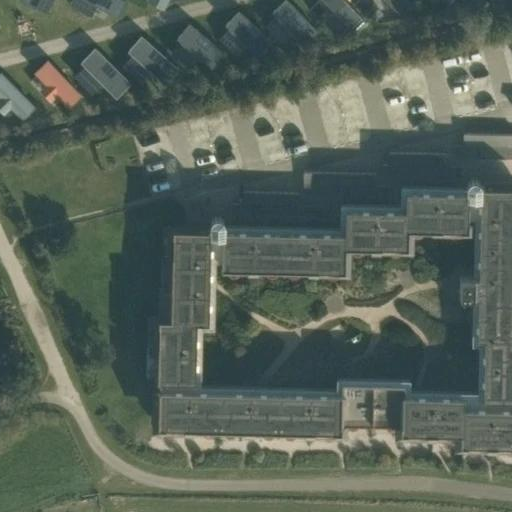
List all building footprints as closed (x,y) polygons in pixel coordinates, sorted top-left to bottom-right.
[(40,0),(18,0),(18,2),(35,10),(40,0)] [(125,3),(120,0),(80,0),(117,19),(125,3)] [(168,0),(148,0),(147,2),(163,10),(168,0)] [(359,18),(340,0),(319,0),(349,29),(359,18)] [(376,19),(386,9),(377,0),(375,0),(366,9),(376,19)] [(410,6),(403,0),(382,0),(399,16),(410,6)] [(317,34),(285,1),(271,15),(303,47),(317,34)] [(270,45),(238,13),(224,26),(256,59),(270,45)] [(222,58),(190,25),(176,39),(208,71),(222,58)] [(140,38),(127,53),(164,86),(178,71),(140,38)] [(130,85),(94,50),(79,65),(115,100),(130,85)] [(80,97),(46,62),(33,74),(45,86),(39,92),(50,103),(56,97),(68,109),(80,97)] [(34,108),(1,74),(0,74),(0,113),(2,116),(9,110),(20,121),(34,108)] [(211,229),(176,229),(176,250),(171,250),(171,269),(176,270),(175,289),(171,289),(170,299),(175,300),(175,319),(162,318),(162,340),(157,340),(157,359),(161,359),(161,381),(197,382),(198,322),(210,322),(211,265),(245,266),(245,270),(264,271),(264,266),(305,267),(305,272),(324,272),(324,268),(346,268),(346,244),(368,244),(368,249),(387,249),(387,245),(409,245),(409,226),(429,226),(429,231),(448,231),(448,227),(481,228),(480,277),(462,276),(461,297),(480,297),(479,339),(486,339),(485,399),(511,399),(511,186),(483,186),(481,182),(478,179),(474,179),(470,182),(468,186),(468,192),(408,190),(407,210),(347,208),(347,232),(226,230),(226,224),(224,220),(221,217),(217,217),(213,220),(211,223),(211,229)] [(343,393),(160,389),(160,425),(181,426),(181,430),(201,431),(201,426),(241,427),(241,431),(261,432),(261,427),(301,428),(301,433),(321,433),(321,429),(342,429),(342,418),(364,419),(364,423),(384,423),(384,419),(403,419),(403,430),(424,431),(424,435),(443,436),(443,431),(463,431),(462,442),(484,443),(484,448),(503,448),(503,443),(511,443),(511,407),(465,407),(466,396),(406,395),(406,384),(344,382),(343,393)]
